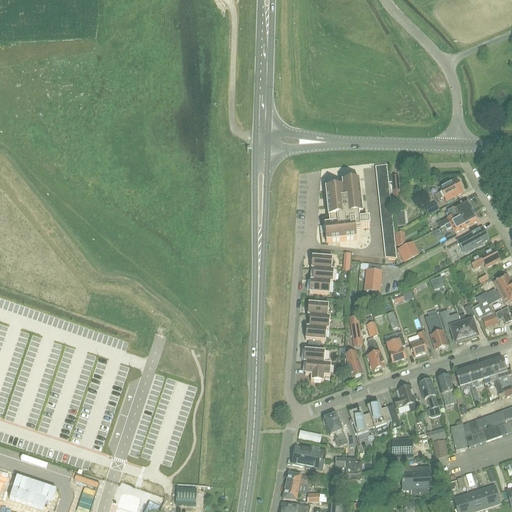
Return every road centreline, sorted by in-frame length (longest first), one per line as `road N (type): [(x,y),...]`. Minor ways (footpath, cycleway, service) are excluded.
road 1 (primary): [(245,511),(262,138)]
road 2 (residential): [(300,416),(511,342)]
road 3 (tertiary): [(456,145),(262,138)]
road 4 (residential): [(300,416),(288,392),(295,264),(307,248)]
road 5 (unclassified): [(456,145),(452,75),(384,0)]
road 6 (track): [(229,0),(231,123),(236,134),(262,138)]
road 7 (residential): [(307,248),(376,252),(368,169)]
road 8 (track): [(0,51),(113,18),(141,0)]
road 9 (primary): [(262,138),(266,0)]
